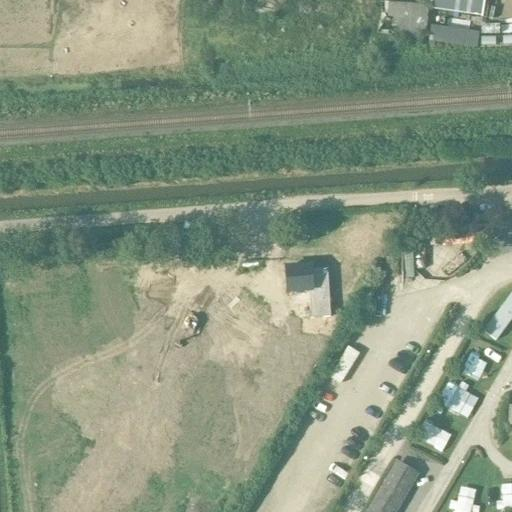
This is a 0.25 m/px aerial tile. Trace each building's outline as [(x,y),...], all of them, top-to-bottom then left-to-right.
[(430,0),(429,7),(429,10),(481,17),(483,0),(430,0)] [(378,25),(377,35),(425,41),(429,7),(381,1),(380,12),(378,25)] [(350,32),(351,5),(341,4),(340,32),(350,32)] [(430,43),(478,46),(479,30),(431,27),(430,43)] [(286,268),(287,293),(309,292),(311,314),(311,319),(330,318),(327,270),(311,271),(311,267),(286,268)] [(0,268),(0,312),(13,310),(5,268),(0,268)] [(225,391),(265,301),(226,284),(186,374),(225,391)] [(511,295),(506,292),(478,330),(492,340),(511,312),(511,295)] [(166,295),(146,336),(160,343),(181,302),(166,295)] [(281,408),(318,332),(284,316),(247,392),(281,408)] [(1,328),(2,347),(36,346),(36,327),(1,328)] [(10,385),(10,401),(52,400),(52,384),(10,385)] [(113,420),(93,415),(97,400),(82,395),(73,426),(108,436),(113,420)] [(238,400),(200,469),(234,487),(272,418),(238,400)] [(8,426),(8,439),(44,438),(43,425),(8,426)] [(420,428),(414,445),(432,451),(438,434),(420,428)] [(121,503),(141,461),(125,454),(106,496),(121,503)] [(4,482),(58,481),(57,456),(4,457),(4,482)] [(396,461),(366,511),(399,511),(421,475),(396,461)]
